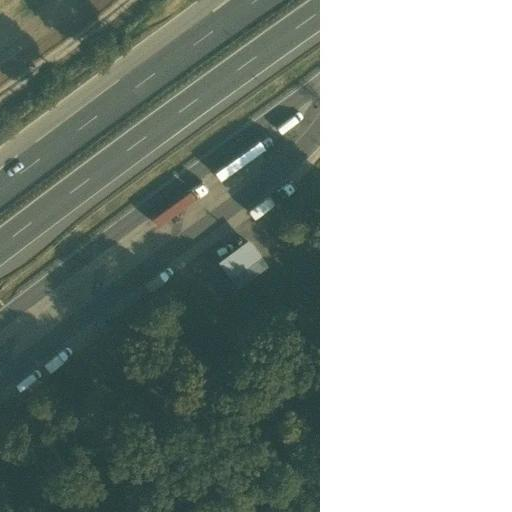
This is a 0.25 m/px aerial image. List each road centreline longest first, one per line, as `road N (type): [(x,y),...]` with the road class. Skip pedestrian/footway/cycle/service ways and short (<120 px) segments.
road 1 (motorway): [(0,246),(334,0)]
road 2 (motorway): [(258,0),(0,188)]
road 3 (track): [(0,92),(125,0)]
